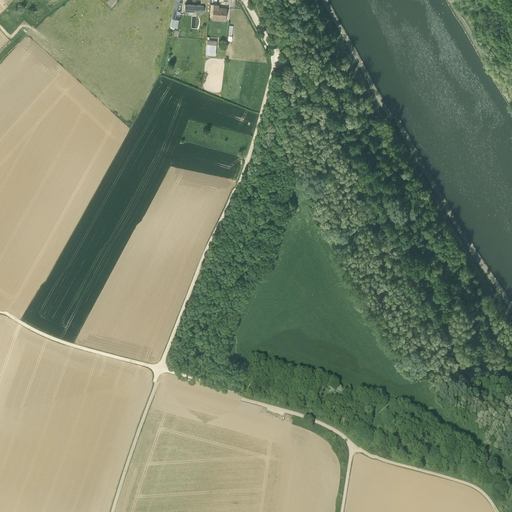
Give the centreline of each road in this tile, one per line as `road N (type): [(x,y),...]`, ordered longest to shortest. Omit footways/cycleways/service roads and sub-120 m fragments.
road 1 (track): [(275,59),(298,69),(470,379),(511,422)]
road 2 (unclassified): [(159,371),(239,182),(275,59),(244,0)]
road 3 (unclassified): [(353,440),(302,412),(159,371)]
road 4 (unclassified): [(159,371),(68,345),(0,311)]
road 5 (unclassified): [(492,507),(468,485),(377,456),(353,440)]
road 6 (unclassified): [(111,511),(159,371)]
